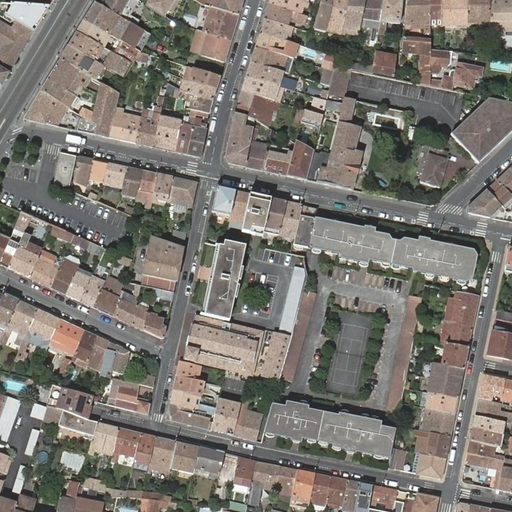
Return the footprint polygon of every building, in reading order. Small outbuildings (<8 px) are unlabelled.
[(0,0),(0,11),(13,20),(17,22),(32,31),(45,8),(20,6),(0,4),(5,0),(4,0),(0,0)] [(27,0),(20,6),(45,8),(49,9),(54,0),(27,0)] [(133,0),(96,0),(95,3),(138,28),(140,22),(133,18),(130,19),(138,7),(141,8),(143,5),(133,0)] [(150,0),(147,6),(171,21),(175,17),(172,15),(167,12),(174,0),(150,0)] [(174,0),(167,12),(172,15),(180,0),(174,0)] [(193,0),(205,6),(210,8),(213,0),(193,0)] [(223,0),(213,0),(210,8),(239,17),(244,0),(224,0),(225,0),(223,0)] [(270,0),(269,5),(297,14),(298,10),(301,11),(304,2),(297,0),(270,0)] [(327,32),(335,0),(322,0),(320,7),(314,28),(327,32)] [(341,36),(348,0),(335,0),(327,32),(325,37),(332,40),(334,34),(341,36)] [(359,25),(365,0),(353,1),(351,0),(348,0),(341,36),(345,37),(345,32),(357,35),(359,26),(359,25)] [(375,49),(377,38),(383,0),(376,0),(365,0),(359,25),(359,26),(370,28),(373,29),(370,47),(375,49)] [(383,0),(377,38),(382,39),(385,25),(386,21),(394,22),(393,26),(399,26),(402,0),(383,0)] [(430,28),(430,23),(429,0),(407,0),(405,26),(410,26),(411,29),(425,29),(425,32),(430,32),(430,28)] [(443,23),(441,0),(429,0),(430,23),(443,23)] [(467,26),(467,25),(466,0),(441,0),(443,23),(443,27),(467,26)] [(489,24),(489,0),(466,0),(467,25),(489,24)] [(511,0),(489,0),(489,24),(489,33),(494,33),(494,23),(499,23),(498,32),(511,32),(511,0)] [(139,53),(141,54),(150,39),(151,40),(152,36),(138,28),(95,3),(84,22),(110,37),(124,44),(139,53)] [(264,19),(292,28),(293,27),(299,28),(302,18),(297,16),(297,14),(269,5),(264,19)] [(205,6),(196,31),(200,32),(232,41),(239,17),(210,8),(205,6)] [(13,20),(0,11),(0,17),(11,24),(13,20)] [(291,31),(292,28),(264,19),(260,34),(288,42),(289,39),(285,38),(288,30),(291,31)] [(12,31),(0,23),(0,46),(2,48),(0,50),(0,91),(5,83),(4,83),(10,74),(9,72),(34,32),(32,31),(17,22),(12,31)] [(84,22),(77,33),(103,49),(110,37),(84,22)] [(196,31),(189,52),(199,55),(200,53),(204,54),(204,51),(196,48),(200,32),(196,31)] [(200,53),(199,55),(224,64),(232,41),(200,32),(196,48),(204,51),(204,54),(200,53)] [(104,68),(123,79),(132,65),(116,57),(103,49),(77,33),(68,47),(104,68)] [(288,42),(260,34),(255,48),(289,59),(290,58),(297,60),(301,47),(293,45),(293,44),(288,42)] [(423,56),(421,85),(428,87),(429,80),(429,73),(430,51),(430,41),(403,38),(401,54),(423,56)] [(116,57),(132,65),(139,53),(124,44),(116,57)] [(61,60),(90,77),(97,81),(104,68),(68,47),(61,60)] [(289,59),(255,48),(251,63),(285,73),(289,59)] [(451,66),(452,54),(430,51),(429,73),(436,74),(439,72),(439,67),(445,68),(451,66)] [(141,54),(136,62),(149,65),(151,57),(141,54)] [(322,69),(332,72),(333,67),(335,60),(336,57),(326,54),(322,69)] [(371,68),(370,75),(394,78),(396,57),(374,54),(371,68)] [(61,60),(53,72),(78,85),(84,89),(90,77),(61,60)] [(335,60),(333,67),(349,70),(350,64),(335,60)] [(293,81),(294,76),(285,73),(251,63),(246,77),(285,89),(295,92),(298,82),(293,81)] [(349,70),(350,71),(370,75),(371,68),(350,64),(349,70)] [(429,80),(428,87),(452,92),(454,85),(473,90),(476,78),(480,79),(483,71),(458,65),(456,73),(453,72),(450,74),(449,79),(443,79),(443,83),(429,80)] [(342,101),(344,92),(341,92),(343,82),(347,81),(350,71),(349,70),(333,67),(332,72),(326,98),(342,101)] [(188,68),(185,80),(216,91),(220,78),(188,68)] [(41,92),(67,108),(72,111),(79,99),(72,95),(78,85),(53,72),(41,92)] [(285,89),(246,77),(242,92),(280,104),(285,89)] [(185,80),(181,91),(188,95),(189,95),(213,102),(216,91),(185,80)] [(111,135),(117,107),(120,95),(103,85),(93,116),(82,108),(78,115),(81,117),(97,127),(95,135),(110,138),(111,135)] [(161,117),(167,92),(160,90),(156,104),(159,105),(158,107),(155,106),(153,112),(144,110),(142,118),(136,144),(146,147),(154,148),(161,117)] [(25,119),(57,127),(67,108),(41,92),(25,119)] [(275,119),(280,104),(242,92),(235,114),(255,120),(268,128),(272,118),(275,119)] [(189,95),(188,95),(187,101),(191,102),(190,105),(188,104),(188,107),(186,106),(185,109),(198,112),(210,114),(213,102),(189,95)] [(310,112),(322,116),(325,101),(314,98),(310,112)] [(488,155),(511,131),(511,104),(488,99),(459,128),(450,136),(477,165),(488,155)] [(335,102),(326,100),(325,101),(322,116),(321,119),(331,121),(335,102)] [(347,127),(352,103),(342,101),(330,157),(313,155),(307,181),(351,190),(359,154),(351,152),(357,130),(347,127)] [(121,141),(136,144),(142,118),(125,114),(126,110),(117,107),(111,135),(121,137),(121,141)] [(301,115),(303,110),(297,109),(293,122),(299,124),(301,115)] [(314,119),(321,121),(321,119),(322,116),(310,112),(303,110),(301,115),(314,119)] [(255,120),(235,114),(226,158),(230,165),(245,168),(253,129),(255,120)] [(312,127),(314,119),(301,115),(299,124),(312,127)] [(77,132),(95,135),(97,127),(81,117),(77,132)] [(182,122),(161,117),(154,148),(175,153),(182,122)] [(185,122),(182,122),(175,153),(188,155),(196,119),(191,118),(190,123),(191,123),(190,128),(184,126),(185,122)] [(196,119),(188,155),(200,158),(207,129),(204,128),(205,124),(201,123),(202,120),(196,119)] [(257,130),(253,129),(245,168),(262,172),(266,153),(268,146),(253,143),(257,130)] [(307,181),(313,155),(313,153),(306,151),(307,148),(294,144),(292,154),(286,177),(307,181)] [(430,147),(419,183),(440,189),(448,160),(446,159),(448,152),(430,147)] [(265,172),(275,174),(282,151),(270,149),(269,153),(265,172)] [(275,174),(286,177),(292,154),(282,151),(275,174)] [(70,188),(76,157),(61,154),(57,174),(54,184),(70,188)] [(78,158),(74,182),(87,187),(89,180),(93,161),(78,158)] [(105,183),(108,164),(93,161),(89,180),(105,183)] [(123,189),(127,168),(108,164),(105,183),(104,185),(123,189)] [(137,199),(142,171),(127,168),(123,189),(122,195),(137,199)] [(511,170),(510,168),(497,181),(511,195),(511,170)] [(145,208),(149,209),(150,204),(157,175),(142,171),(137,199),(136,201),(146,203),(145,208)] [(155,200),(167,203),(167,202),(173,178),(157,175),(150,204),(155,205),(155,200)] [(173,178),(167,202),(193,208),(198,183),(173,178)] [(511,195),(497,181),(486,191),(504,210),(511,202),(511,207),(511,209),(509,214),(507,213),(502,221),(511,223),(511,195)] [(217,188),(212,213),(229,217),(235,192),(217,188)] [(504,210),(486,191),(467,209),(469,214),(490,219),(498,211),(501,213),(504,210)] [(235,192),(229,217),(228,221),(231,222),(229,229),(240,231),(241,226),(243,226),(249,195),(235,192)] [(90,194),(87,199),(97,203),(99,198),(90,194)] [(264,198),(249,195),(243,226),(241,232),(255,235),(256,231),(265,233),(271,205),(262,203),(264,198)] [(279,236),(286,202),(272,199),(271,205),(265,233),(279,236)] [(295,239),(301,215),(302,206),(286,202),(279,236),(295,239)] [(307,207),(305,216),(304,219),(313,221),(314,217),(316,209),(307,207)] [(127,209),(124,215),(131,218),(134,211),(127,209)] [(24,239),(25,236),(32,219),(21,214),(12,233),(24,239)] [(295,239),(294,244),(309,247),(315,218),(314,217),(313,221),(304,219),(305,216),(301,215),(295,239)] [(315,218),(309,247),(315,248),(323,250),(328,221),(321,219),(315,218)] [(455,264),(459,248),(429,241),(427,241),(426,247),(417,245),(418,242),(403,239),(399,242),(391,241),(388,236),(373,233),(372,236),(363,234),(365,228),(363,228),(328,221),(323,250),(339,253),(338,257),(360,262),(362,253),(368,254),(367,260),(412,268),(413,263),(419,264),(417,273),(466,283),(472,278),(475,268),(455,264)] [(364,227),(363,228),(365,228),(363,234),(372,236),(373,233),(374,229),(364,227)] [(53,235),(72,243),(75,237),(56,229),(53,235)] [(175,232),(172,245),(184,247),(187,234),(175,232)] [(0,265),(9,270),(21,245),(0,235),(0,265)] [(29,279),(42,253),(42,251),(27,245),(31,238),(25,236),(24,239),(21,245),(9,270),(29,279)] [(72,243),(87,250),(90,243),(75,237),(72,243)] [(141,287),(152,289),(174,293),(184,249),(172,245),(151,237),(139,287),(141,287)] [(427,241),(429,241),(429,240),(418,237),(418,242),(417,245),(426,247),(427,241)] [(87,250),(101,256),(105,249),(90,243),(87,250)] [(245,247),(224,243),(223,247),(222,249),(218,248),(214,269),(217,270),(215,282),(211,281),(205,307),(231,313),(238,281),(234,280),(236,274),(239,275),(245,247)] [(473,250),(459,248),(455,264),(475,268),(477,257),(473,250)] [(51,289),(65,259),(61,258),(59,261),(42,253),(29,279),(51,289)] [(115,263),(131,270),(134,261),(119,255),(115,263)] [(66,296),(78,269),(81,263),(80,260),(70,257),(65,259),(51,289),(66,296)] [(292,337),(306,291),(310,276),(309,272),(299,268),(280,334),(292,337)] [(80,303),(92,276),(78,269),(66,296),(80,303)] [(93,309),(106,281),(92,276),(80,303),(93,309)] [(93,309),(115,319),(123,293),(126,285),(111,278),(109,283),(106,281),(93,309)] [(137,303),(141,287),(139,287),(136,286),(133,298),(123,293),(115,319),(132,327),(137,303)] [(152,289),(150,298),(159,299),(157,306),(171,309),(174,293),(152,289)] [(318,295),(306,291),(292,337),(279,381),(291,384),(318,295)] [(472,328),(478,297),(456,293),(455,299),(449,298),(444,322),(445,323),(472,328)] [(20,302),(6,295),(0,307),(0,327),(2,329),(0,332),(0,336),(3,338),(20,302)] [(420,304),(421,300),(409,298),(386,414),(398,416),(418,317),(420,304)] [(38,310),(20,302),(3,338),(0,343),(6,346),(13,331),(20,334),(19,338),(25,340),(38,310)] [(147,314),(148,307),(145,306),(145,309),(140,308),(141,304),(137,303),(132,327),(143,332),(147,314)] [(201,311),(199,315),(229,322),(230,317),(231,313),(205,307),(203,307),(201,311)] [(25,340),(14,363),(22,367),(27,354),(25,354),(30,343),(47,351),(51,345),(61,321),(38,310),(25,340)] [(511,323),(511,316),(495,312),(494,319),(511,323)] [(163,318),(147,314),(143,332),(164,341),(167,328),(164,327),(161,324),(163,318)] [(183,360),(252,376),(261,333),(194,317),(183,360)] [(86,332),(61,321),(51,345),(55,347),(56,342),(69,347),(67,352),(75,356),(86,332)] [(467,349),(472,328),(445,323),(440,344),(467,349)] [(82,366),(86,368),(87,366),(98,338),(86,332),(75,356),(72,362),(75,363),(77,358),(84,361),(82,366)] [(486,356),(511,361),(511,335),(492,332),(486,356)] [(279,381),(292,337),(280,334),(275,333),(263,376),(279,381)] [(109,343),(98,338),(87,366),(101,371),(106,353),(109,343)] [(56,342),(55,347),(67,352),(69,347),(56,342)] [(130,352),(109,343),(106,353),(109,355),(113,356),(112,364),(106,363),(105,370),(124,374),(130,352)] [(467,349),(440,344),(440,347),(445,348),(441,367),(463,371),(467,349)] [(59,373),(65,376),(72,362),(66,359),(59,373)] [(201,371),(202,368),(179,363),(173,391),(196,397),(197,393),(192,392),(197,370),(201,371)] [(441,367),(431,365),(431,369),(432,370),(430,379),(460,385),(463,371),(441,367)] [(197,393),(201,371),(197,370),(192,392),(197,393)] [(501,398),(505,381),(482,376),(481,382),(478,400),(490,403),(491,396),(501,398)] [(143,378),(141,386),(154,389),(155,381),(143,378)] [(114,379),(109,406),(148,416),(150,405),(136,402),(139,385),(114,379)] [(430,379),(428,379),(428,384),(429,385),(427,395),(457,400),(460,385),(430,379)] [(511,407),(511,382),(505,381),(501,398),(511,400),(510,407),(511,407)] [(66,412),(87,421),(94,396),(51,385),(46,399),(35,396),(32,403),(35,404),(47,407),(64,411),(66,412)] [(214,416),(215,412),(204,409),(204,408),(196,406),(197,400),(200,401),(200,398),(196,397),(173,391),(170,406),(201,413),(214,416)] [(0,421),(2,422),(10,398),(0,395),(0,421)] [(457,400),(427,395),(426,401),(427,401),(425,410),(454,415),(457,400)] [(233,438),(241,403),(218,398),(215,412),(214,416),(212,424),(210,432),(233,438)] [(0,440),(9,443),(23,403),(10,399),(0,429),(0,440)] [(504,424),(511,425),(511,418),(511,414),(498,411),(500,405),(490,403),(478,400),(474,417),(504,424)] [(247,404),(241,403),(233,438),(256,443),(261,422),(244,418),(246,411),(247,404)] [(47,407),(35,404),(31,416),(43,420),(44,419),(47,407)] [(355,453),(390,460),(393,442),(395,432),(379,429),(380,424),(358,420),(356,427),(351,426),(353,419),(339,416),(338,418),(308,411),(306,416),(301,415),(303,407),(286,404),(285,408),(279,438),(290,440),(292,440),(293,434),(302,436),(301,440),(332,446),(331,449),(344,451),(345,452),(346,444),(354,446),(353,453),(355,453)] [(210,432),(212,424),(209,424),(210,421),(200,419),(201,413),(170,406),(167,421),(210,432)] [(272,406),(263,435),(270,436),(279,438),(285,408),(278,407),(272,406)] [(47,407),(44,419),(60,423),(64,411),(47,407)] [(454,415),(425,410),(422,426),(420,426),(419,432),(449,438),(454,415)] [(60,423),(59,428),(84,435),(83,439),(91,440),(96,423),(87,421),(66,412),(64,411),(60,423)] [(263,415),(246,411),(244,418),(261,422),(263,415)] [(472,429),(502,435),(504,424),(474,417),(472,429)] [(91,440),(87,454),(92,455),(94,451),(112,456),(113,453),(119,429),(96,423),(91,440)] [(119,429),(113,453),(117,454),(118,450),(127,452),(126,456),(134,458),(141,434),(119,429)] [(472,429),(469,441),(496,446),(500,447),(502,435),(472,429)] [(25,454),(32,456),(40,432),(33,430),(25,454)] [(419,432),(416,431),(414,438),(420,440),(417,455),(419,455),(445,460),(449,438),(419,432)] [(156,438),(141,434),(134,458),(133,463),(148,467),(156,438)] [(300,444),(301,440),(302,436),(293,434),(292,440),(290,440),(290,442),(300,444)] [(176,443),(156,438),(148,467),(146,472),(149,474),(151,470),(168,474),(170,468),(176,443)] [(467,453),(504,460),(504,458),(494,456),(496,446),(469,441),(467,453)] [(393,442),(390,460),(388,470),(394,471),(397,457),(395,457),(397,451),(398,444),(393,442)] [(199,449),(176,443),(170,468),(193,474),(194,468),(199,449)] [(354,456),(355,453),(353,453),(354,446),(346,444),(345,452),(344,451),(343,454),(354,456)] [(224,455),(199,449),(194,468),(210,472),(209,478),(218,480),(218,479),(224,455)] [(397,457),(394,471),(401,472),(405,453),(397,451),(395,457),(397,457)] [(75,468),(78,458),(62,453),(59,464),(75,468)] [(496,476),(493,490),(498,491),(504,460),(467,453),(465,464),(473,465),(497,470),(496,476)] [(238,459),(224,455),(218,479),(232,482),(238,459)] [(441,480),(445,460),(419,455),(415,475),(441,480)] [(0,474),(3,475),(7,462),(8,459),(0,457),(0,474)] [(232,482),(232,483),(250,488),(252,480),(256,463),(238,459),(232,482)] [(511,461),(504,460),(498,491),(511,494),(511,488),(511,461)] [(7,477),(12,464),(7,462),(3,475),(7,477)] [(258,464),(256,463),(252,480),(256,480),(251,504),(258,506),(262,488),(275,491),(280,468),(258,464)] [(472,471),(496,476),(497,470),(473,465),(472,471)] [(13,492),(20,494),(28,469),(21,467),(13,492)] [(194,468),(193,474),(209,478),(210,472),(194,468)] [(275,491),(274,493),(292,496),(297,471),(280,468),(275,491)] [(314,475),(297,471),(292,496),(309,500),(314,475)] [(331,478),(314,475),(309,500),(309,503),(311,504),(310,510),(320,511),(323,511),(325,504),(331,478)] [(80,477),(79,482),(104,488),(105,483),(80,477)] [(349,482),(331,478),(325,504),(339,507),(338,510),(343,511),(349,482)] [(79,482),(78,485),(77,488),(84,490),(88,491),(89,491),(98,493),(103,494),(104,488),(79,482)] [(345,511),(355,511),(360,484),(349,482),(343,511),(345,511)] [(61,494),(57,511),(72,511),(77,488),(78,485),(69,483),(66,495),(70,496),(70,501),(63,499),(64,495),(61,494)] [(355,511),(368,511),(369,509),(373,487),(360,484),(355,511)] [(218,500),(221,487),(215,485),(211,499),(218,500)] [(385,511),(393,511),(396,502),(398,492),(373,487),(369,509),(375,511),(376,503),(387,505),(385,511)] [(77,488),(72,511),(85,511),(87,503),(81,502),(84,490),(77,488)] [(87,503),(85,511),(101,511),(103,506),(96,505),(98,493),(89,491),(88,498),(87,503)] [(125,491),(123,499),(139,499),(141,492),(125,491)] [(141,492),(139,499),(147,500),(161,502),(163,496),(141,492)] [(290,506),(308,510),(309,503),(309,500),(292,496),(290,506)] [(412,511),(435,511),(438,500),(418,496),(416,504),(414,504),(412,511)] [(33,511),(37,502),(20,497),(17,505),(14,511),(33,511)] [(147,500),(144,511),(156,511),(158,505),(166,507),(167,503),(161,502),(147,500)] [(14,511),(17,505),(6,502),(2,511),(14,511)] [(402,511),(405,504),(396,502),(393,511),(402,511)]
